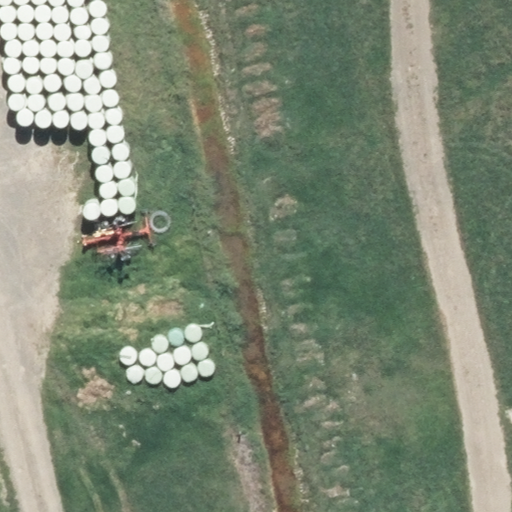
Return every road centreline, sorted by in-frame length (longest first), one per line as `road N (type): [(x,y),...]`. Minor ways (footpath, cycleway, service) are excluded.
road 1 (track): [(493,511),(491,425),(421,0)]
road 2 (track): [(59,511),(0,234)]
